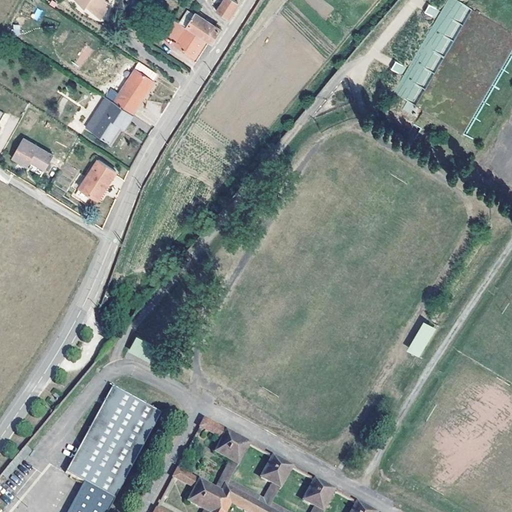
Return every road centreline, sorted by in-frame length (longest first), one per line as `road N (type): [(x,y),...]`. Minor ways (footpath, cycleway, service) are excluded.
road 1 (unclassified): [(0,438),(63,342),(133,185),(250,0)]
road 2 (unknown): [(200,405),(392,511)]
